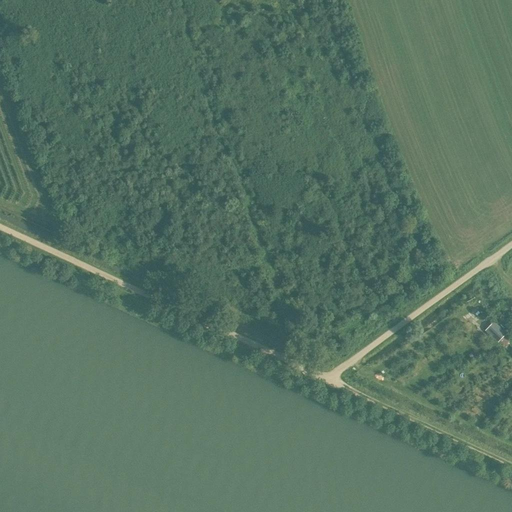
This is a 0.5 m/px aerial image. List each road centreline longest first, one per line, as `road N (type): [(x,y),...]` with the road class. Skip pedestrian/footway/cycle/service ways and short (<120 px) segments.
road 1 (unclassified): [(327,378),(0,227)]
road 2 (unclassified): [(327,378),(511,243)]
road 3 (track): [(511,463),(327,378)]
road 4 (track): [(478,301),(382,368),(367,372),(351,360)]
